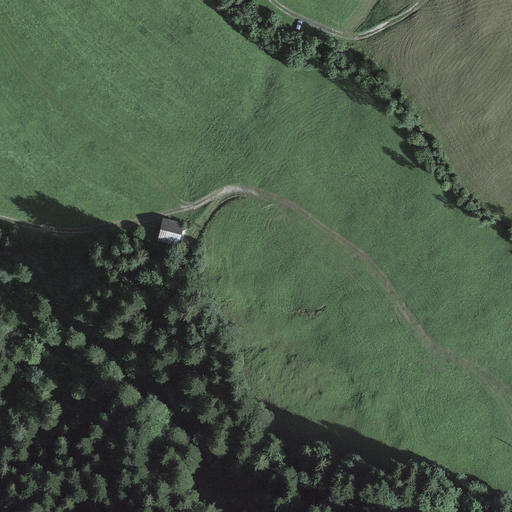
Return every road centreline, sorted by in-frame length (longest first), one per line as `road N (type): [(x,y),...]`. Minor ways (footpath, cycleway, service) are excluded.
road 1 (track): [(511,417),(502,389),(426,340),(364,257),(279,200),(229,189),(102,230),(0,216)]
road 2 (track): [(273,0),(357,36),(424,0)]
